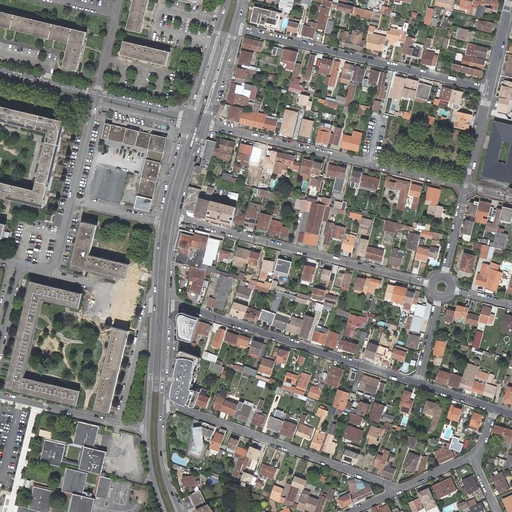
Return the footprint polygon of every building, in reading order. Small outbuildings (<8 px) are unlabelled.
[(133,0),(127,29),(142,32),(149,0),(133,0)] [(281,0),(280,8),(292,11),(295,0),(281,0)] [(329,0),(326,0),(322,0),(322,2),(322,5),(330,7),(331,5),(333,5),(332,7),(338,8),(339,4),(332,2),(329,1),(329,0)] [(461,2),(460,7),(470,9),(470,6),(471,0),(457,0),(457,1),(461,2)] [(497,0),(495,0),(479,0),(480,1),(478,8),(476,15),(483,17),(484,11),(485,8),(492,9),(497,10),(498,3),(497,0)] [(339,4),(338,8),(337,11),(343,12),(343,13),(345,13),(345,12),(353,14),(355,7),(353,6),(347,5),(346,5),(340,3),(339,3),(339,4)] [(471,15),(473,7),(470,6),(470,9),(460,7),(459,12),(471,15)] [(355,7),(353,14),(371,19),(373,11),(366,9),(355,7)] [(381,13),(389,15),(391,8),(385,7),(384,10),(382,10),(381,13)] [(430,25),(433,10),(428,8),(424,24),(430,25)] [(260,14),(254,13),(251,23),(265,26),(266,24),(276,27),(278,20),(276,19),(278,13),(262,9),(260,14)] [(324,31),(329,10),(322,9),(320,19),(319,19),(317,26),(318,26),(317,29),(324,31)] [(0,27),(69,43),(64,67),(78,70),(87,32),(0,11),(0,27)] [(265,26),(265,28),(278,31),(282,14),(278,13),(276,19),(278,20),(276,27),(266,24),(265,26)] [(291,18),(287,31),(298,34),(300,24),(294,22),(295,19),(291,18)] [(491,33),(493,24),(479,21),(477,30),(491,33)] [(400,45),(403,46),(404,42),(406,36),(408,24),(405,23),(403,33),(403,37),(402,39),(401,39),(400,45)] [(302,35),(314,38),(317,27),(309,25),(309,27),(306,27),(305,26),(302,35)] [(383,52),(386,38),(382,37),(373,35),(373,33),(374,28),(371,27),(370,34),(369,34),(368,39),(369,39),(367,47),(367,48),(379,51),(383,52)] [(388,43),(398,46),(399,38),(401,33),(401,29),(398,28),(397,31),(391,30),(391,32),(390,32),(390,35),(387,35),(385,47),(388,47),(388,43)] [(465,29),(460,28),(458,39),(470,42),(472,32),(464,30),(465,29)] [(353,37),(348,36),(347,41),(346,44),(345,46),(357,49),(357,47),(363,48),(364,42),(361,41),(362,34),(355,32),(353,37)] [(408,37),(403,53),(420,58),(422,49),(417,48),(417,50),(412,49),(415,39),(408,37)] [(258,47),(260,42),(245,38),(243,47),(261,51),(262,48),(258,47)] [(121,55),(167,66),(170,51),(124,40),(121,55)] [(472,45),(472,44),(467,42),(464,55),(475,58),(476,56),(485,58),(487,48),(472,45)] [(281,58),(283,51),(281,50),(282,49),(277,48),(277,49),(274,48),(272,55),(281,58)] [(298,53),(283,50),(283,51),(281,58),(280,61),(284,62),(283,64),(288,65),(287,70),(293,71),(295,64),(296,62),(298,53)] [(242,64),(250,66),(253,53),(243,51),(240,63),(242,64)] [(438,57),(433,56),(425,54),(423,63),(435,66),(438,57)] [(485,61),(464,55),(461,64),(482,70),(485,61)] [(308,70),(306,70),(305,74),(307,74),(306,75),(308,76),(309,72),(311,72),(315,57),(311,56),(308,70)] [(333,61),(322,59),(322,61),(320,67),(320,70),(327,72),(327,73),(330,74),(333,61)] [(341,63),(334,62),(330,78),(329,83),(328,86),(335,88),(341,63)] [(300,65),(295,64),(293,71),(290,83),(290,84),(289,89),(288,92),(289,92),(300,95),(301,90),(302,87),(299,86),(300,81),(297,80),(300,65)] [(454,64),(453,69),(462,71),(462,72),(464,72),(481,77),(482,71),(465,67),(456,65),(454,64)] [(241,67),(241,68),(238,67),(235,77),(236,77),(235,81),(245,84),(246,80),(250,81),(251,75),(255,75),(261,77),(262,74),(256,73),(256,71),(253,70),(246,68),(241,67)] [(349,68),(344,67),(339,85),(344,86),(349,68)] [(360,68),(356,67),(352,83),(353,84),(350,84),(346,101),(350,102),(350,101),(352,101),(357,81),(363,83),(364,77),(366,70),(360,69),(360,68)] [(372,71),(368,85),(369,85),(368,89),(373,90),(375,91),(380,73),(372,71)] [(387,74),(382,73),(379,85),(377,94),(376,94),(376,97),(383,99),(386,88),(384,88),(384,87),(387,74)] [(390,96),(401,99),(406,79),(395,76),(390,96)] [(418,82),(408,79),(404,96),(414,99),(418,82)] [(511,82),(506,82),(505,87),(503,87),(501,96),(509,98),(509,99),(510,100),(511,100),(511,82)] [(239,106),(239,107),(242,108),(252,111),(253,106),(247,104),(247,102),(248,98),(254,100),(258,87),(245,84),(245,87),(232,84),(227,103),(239,106)] [(428,102),(432,87),(419,84),(415,98),(424,101),(428,102)] [(450,101),(453,90),(443,88),(440,98),(450,101)] [(463,93),(453,90),(450,101),(450,103),(454,104),(452,109),(458,111),(463,93)] [(310,97),(301,95),(299,104),(307,106),(306,109),(310,111),(313,102),(309,101),(310,97)] [(335,103),(338,104),(344,105),(346,99),(339,97),(337,97),(336,101),(335,103)] [(434,105),(445,107),(446,104),(444,104),(444,103),(440,102),(440,100),(436,99),(434,105)] [(511,100),(510,100),(509,101),(501,99),(498,108),(500,108),(499,111),(507,113),(507,112),(511,113),(511,108),(511,100)] [(242,109),(239,123),(263,129),(266,118),(266,116),(266,115),(259,113),(260,108),(261,108),(262,105),(255,103),(253,112),(242,109)] [(232,106),(226,104),(222,115),(223,115),(222,117),(223,118),(224,119),(225,119),(228,120),(232,106)] [(0,106),(0,121),(47,133),(34,191),(0,182),(0,198),(44,209),(45,204),(46,204),(65,125),(63,125),(64,121),(0,106)] [(228,120),(239,123),(242,109),(242,108),(239,107),(232,106),(228,120)] [(279,133),(279,136),(292,139),(298,112),(285,109),(282,122),(279,133)] [(459,128),(468,131),(472,116),(465,114),(457,113),(455,121),(460,122),(459,128)] [(426,124),(433,125),(435,118),(428,116),(426,124)] [(266,118),(263,129),(279,133),(282,122),(281,122),(282,119),(279,118),(278,121),(266,118)] [(314,121),(303,118),(299,135),(310,138),(314,121)] [(511,125),(494,122),(491,137),(496,138),(493,151),(488,150),(481,176),(511,183),(511,181),(511,155),(510,155),(507,166),(496,163),(502,138),(511,140),(511,125)] [(151,147),(136,208),(149,211),(166,137),(106,123),(103,135),(151,147)] [(338,146),(342,129),(336,128),(335,135),(331,134),(329,143),(338,146)] [(316,141),(328,144),(330,134),(323,132),(323,131),(319,130),(316,141)] [(345,136),(342,148),(358,152),(362,134),(354,132),(352,137),(345,136)] [(134,207),(136,208),(151,147),(103,135),(102,138),(148,149),(134,207)] [(463,139),(453,136),(451,143),(461,145),(463,139)] [(496,138),(491,137),(488,150),(493,151),(496,138)] [(220,150),(215,148),(217,142),(207,140),(201,167),(197,167),(194,168),(193,173),(206,176),(210,161),(212,161),(213,157),(214,153),(219,154),(231,157),(235,143),(223,140),(220,150)] [(252,147),(242,145),(239,154),(239,157),(249,159),(252,147)] [(278,152),(272,150),(271,157),(266,156),(264,167),(274,169),(278,152)] [(214,153),(213,157),(230,161),(231,157),(219,154),(214,153)] [(276,164),(275,166),(274,169),(273,172),(281,174),(282,168),(283,164),(292,166),(300,168),(301,164),(293,162),(294,157),(278,153),(276,164)] [(314,162),(303,160),(300,172),(311,175),(314,162)] [(320,193),(323,179),(319,178),(318,180),(315,179),(316,174),(320,175),(323,166),(314,163),(312,173),(309,186),(316,188),(315,192),(320,193)] [(328,177),(336,179),(336,177),(338,168),(330,165),(327,175),(329,176),(328,177)] [(346,169),(338,168),(336,177),(336,179),(333,190),(341,192),(346,169)] [(362,176),(363,174),(357,172),(357,173),(354,172),(351,181),(358,183),(357,186),(360,187),(362,176)] [(368,177),(362,176),(360,187),(365,189),(365,187),(377,189),(379,182),(373,180),(373,179),(368,177)] [(405,206),(410,183),(387,178),(386,182),(385,186),(401,190),(397,209),(404,211),(405,206)] [(421,193),(423,187),(412,185),(410,196),(411,197),(411,195),(415,196),(414,201),(419,203),(421,193)] [(189,216),(194,217),(195,216),(195,214),(199,200),(199,199),(199,198),(201,190),(190,186),(185,207),(184,207),(186,212),(187,212),(189,216)] [(427,216),(429,216),(432,217),(440,219),(443,208),(437,206),(441,191),(429,188),(425,204),(430,205),(427,216)] [(265,195),(266,191),(260,190),(258,197),(264,199),(265,195)] [(323,205),(326,206),(327,206),(329,207),(330,201),(323,199),(319,198),(318,204),(323,205)] [(299,199),(297,199),(295,210),(300,211),(303,200),(302,200),(299,199)] [(199,200),(195,214),(208,217),(211,203),(199,200)] [(303,200),(300,211),(305,213),(300,232),(299,235),(298,242),(316,246),(326,206),(323,205),(318,204),(317,204),(305,201),(303,200)] [(335,207),(334,208),(339,209),(341,210),(343,202),(336,200),(336,202),(335,207)] [(470,215),(475,216),(479,200),(475,200),(474,202),(473,202),(470,215)] [(236,208),(212,202),(208,219),(232,225),(236,208)] [(282,227),(283,223),(276,221),(278,210),(277,210),(278,208),(280,209),(280,206),(278,206),(279,202),(277,202),(269,234),(280,237),(280,235),(286,237),(288,228),(282,227)] [(490,204),(480,202),(478,214),(485,215),(483,222),(486,223),(490,204)] [(262,206),(250,203),(249,208),(258,211),(258,212),(260,213),(262,206)] [(511,223),(511,219),(511,209),(503,207),(500,221),(511,223)] [(258,211),(249,208),(246,218),(244,225),(254,228),(258,212),(258,211)] [(494,225),(487,223),(485,231),(496,233),(501,211),(497,210),(494,225)] [(244,225),(246,218),(238,216),(239,212),(236,211),(235,215),(234,218),(237,219),(236,223),(244,225)] [(270,218),(261,216),(257,229),(267,231),(270,218)] [(365,220),(363,219),(362,224),(360,232),(369,234),(370,227),(369,227),(370,225),(364,223),(365,220)] [(127,278),(130,264),(90,254),(97,224),(85,221),(83,221),(72,265),(81,267),(80,268),(123,279),(123,277),(127,278)] [(332,233),(333,233),(335,223),(328,221),(325,234),(327,234),(326,237),(326,239),(324,246),(328,247),(332,233)] [(464,234),(472,236),(475,222),(467,221),(464,234)] [(398,229),(399,225),(387,222),(385,229),(390,230),(390,233),(396,235),(398,229)] [(423,230),(425,231),(425,230),(426,225),(414,222),(413,228),(419,229),(423,230)] [(411,227),(401,225),(399,225),(398,229),(406,231),(405,233),(409,234),(409,233),(411,227)] [(502,249),(505,250),(508,235),(502,234),(504,229),(499,228),(500,227),(498,227),(494,247),(495,248),(502,249)] [(340,230),(337,230),(335,229),(334,232),(334,233),(333,237),(342,239),(343,235),(344,235),(345,230),(340,229),(340,230)] [(209,238),(210,233),(195,230),(194,234),(209,238)] [(183,231),(182,231),(180,233),(179,233),(174,250),(177,251),(178,251),(183,231)] [(194,234),(183,231),(178,251),(175,262),(186,265),(194,234)] [(223,242),(224,237),(210,233),(209,238),(208,239),(219,241),(223,242)] [(415,246),(417,247),(420,236),(417,235),(411,233),(409,241),(407,247),(414,249),(415,246)] [(208,239),(209,238),(194,234),(186,265),(191,267),(200,269),(202,263),(208,239)] [(344,240),(341,249),(344,250),(343,251),(347,251),(347,250),(353,252),(356,240),(347,237),(346,240),(344,240)] [(202,263),(209,265),(210,259),(214,260),(219,241),(208,239),(202,263)] [(369,241),(361,239),(357,255),(365,258),(369,241)] [(437,242),(433,241),(431,247),(432,248),(430,256),(433,257),(434,256),(438,257),(440,250),(435,248),(436,246),(437,242)] [(481,251),(483,245),(482,244),(475,243),(474,249),(481,251)] [(487,257),(490,246),(483,245),(481,251),(479,257),(487,259),(487,257)] [(244,262),(246,251),(236,248),(233,259),(232,264),(237,266),(238,261),(244,262)] [(368,248),(365,258),(381,262),(384,252),(368,248)] [(415,259),(427,262),(430,251),(418,248),(415,259)] [(389,264),(401,267),(404,256),(398,255),(399,251),(393,249),(389,264)] [(233,253),(221,250),(219,257),(227,260),(228,260),(229,258),(231,259),(233,253)] [(258,254),(250,252),(247,263),(256,265),(258,254)] [(466,254),(463,264),(468,265),(466,271),(468,271),(468,272),(472,273),(476,257),(466,254)] [(281,259),(277,275),(288,277),(291,262),(281,259)] [(273,263),(264,260),(260,276),(263,277),(265,271),(271,272),(273,263)] [(215,274),(215,270),(216,267),(209,265),(202,263),(200,269),(207,271),(212,273),(215,274)] [(488,279),(485,289),(493,292),(495,288),(498,289),(504,273),(498,271),(500,266),(492,263),(491,267),(488,279)] [(315,268),(305,265),(301,279),(312,282),(315,268)] [(488,279),(491,267),(485,265),(483,272),(481,272),(480,276),(479,276),(477,282),(476,285),(485,287),(487,279),(488,279)] [(206,276),(207,271),(200,269),(191,267),(190,271),(193,272),(190,281),(194,282),(195,282),(195,284),(194,283),(191,292),(200,295),(203,286),(207,288),(209,282),(204,281),(206,276)] [(343,281),(345,273),(341,272),(339,280),(338,279),(337,283),(339,284),(339,285),(341,286),(342,280),(343,281)] [(243,279),(243,278),(244,274),(239,273),(238,277),(229,274),(228,277),(233,279),(237,280),(241,281),(242,281),(243,279)] [(351,274),(346,273),(342,287),(343,287),(342,292),(346,293),(347,288),(348,289),(351,274)] [(222,310),(233,279),(228,277),(220,275),(212,299),(210,298),(208,306),(222,310)] [(366,281),(358,279),(355,290),(367,293),(368,292),(371,280),(367,279),(366,281)] [(372,279),(368,292),(369,293),(372,293),(375,285),(380,286),(381,282),(372,279)] [(272,280),(272,283),(270,289),(283,293),(285,288),(276,286),(277,282),(272,280)] [(8,391),(77,407),(80,392),(25,379),(43,300),(79,309),(83,293),(32,281),(7,389),(8,390),(8,391)] [(243,287),(245,282),(242,281),(241,281),(239,286),(240,286),(237,296),(248,299),(251,290),(243,287)] [(385,299),(392,301),(395,288),(389,286),(385,299)] [(404,304),(407,291),(407,289),(395,286),(395,288),(392,301),(404,304)] [(325,291),(314,288),(313,293),(314,294),(312,299),(322,302),(325,291)] [(417,305),(418,301),(413,300),(414,293),(407,291),(404,304),(402,309),(405,309),(406,306),(416,309),(417,305)] [(298,293),(297,297),(310,301),(311,296),(298,293)] [(281,298),(275,296),(270,312),(276,314),(277,312),(281,298)] [(331,307),(335,308),(338,299),(326,296),(324,305),(331,307)] [(248,307),(234,303),(230,313),(244,318),(248,307)] [(414,331),(419,333),(423,318),(425,307),(417,305),(416,309),(413,321),(411,330),(414,331)] [(469,309),(457,307),(455,313),(454,317),(463,320),(464,317),(467,318),(468,314),(469,309)] [(488,319),(491,312),(492,309),(483,307),(481,317),(488,319)] [(256,320),(258,321),(259,319),(261,313),(248,308),(245,318),(255,322),(256,320)] [(272,326),(276,314),(270,312),(263,309),(261,313),(259,319),(268,322),(267,324),(272,326)] [(444,322),(453,324),(454,317),(455,313),(448,311),(444,322)] [(192,341),(199,318),(184,312),(182,312),(180,313),(178,315),(178,318),(179,323),(179,328),(179,333),(179,337),(192,341)] [(286,328),(288,322),(289,319),(276,314),(272,326),(283,329),(283,327),(286,328)] [(362,316),(356,314),(354,320),(358,322),(363,324),(364,321),(372,323),(373,319),(367,318),(362,316)] [(468,314),(467,318),(465,323),(478,326),(480,317),(468,314)] [(511,315),(506,315),(505,314),(502,327),(511,328),(511,315)] [(298,335),(303,320),(292,316),(290,323),(288,322),(286,328),(285,330),(298,335)] [(314,319),(305,316),(303,320),(298,335),(307,338),(314,319)] [(350,319),(349,324),(353,325),(352,328),(356,329),(357,328),(361,329),(363,324),(358,322),(354,320),(350,319)] [(212,326),(200,322),(194,340),(197,341),(199,333),(208,336),(209,332),(210,332),(212,326)] [(353,325),(349,324),(347,330),(346,330),(344,335),(350,337),(352,331),(355,332),(356,329),(352,328),(353,325)] [(110,414),(129,331),(114,328),(95,410),(110,414)] [(313,341),(324,345),(327,336),(325,336),(325,335),(326,331),(317,328),(316,332),(313,341)] [(330,331),(328,337),(329,337),(327,346),(335,348),(338,340),(341,341),(345,329),(342,328),(339,334),(330,331)] [(216,342),(214,341),(213,346),(220,348),(226,331),(221,329),(221,330),(216,342)] [(236,342),(238,335),(228,331),(225,339),(228,340),(227,343),(235,346),(236,342)] [(364,342),(367,334),(360,332),(357,339),(364,342)] [(241,345),(247,347),(248,346),(250,339),(240,336),(238,343),(237,347),(240,348),(241,345)] [(445,340),(441,339),(440,341),(438,341),(434,354),(439,355),(439,357),(439,358),(437,359),(435,365),(439,367),(442,358),(447,340),(445,340)] [(264,345),(253,341),(249,353),(251,353),(259,356),(260,356),(264,345)] [(341,341),(339,348),(356,354),(359,346),(346,342),(341,341)] [(379,347),(369,343),(365,356),(374,360),(376,355),(379,347)] [(379,345),(379,347),(376,355),(383,363),(389,365),(392,357),(393,353),(388,351),(389,349),(379,345)] [(392,357),(404,361),(407,353),(394,349),(393,353),(392,357)] [(289,353),(280,350),(278,358),(277,361),(286,365),(289,353)] [(199,358),(180,351),(173,390),(172,395),(175,401),(194,408),(196,404),(201,390),(193,386),(199,358)] [(274,362),(263,359),(259,371),(270,375),(274,362)] [(215,363),(211,362),(209,369),(222,374),(224,367),(221,366),(216,364),(215,363)] [(255,377),(258,371),(246,366),(244,372),(255,377)] [(344,370),(332,366),(327,380),(326,383),(325,384),(338,388),(344,370)] [(477,371),(467,367),(466,370),(460,386),(471,389),(476,374),(477,371)] [(451,374),(439,370),(436,380),(447,384),(451,374)] [(480,378),(487,380),(489,373),(479,370),(476,379),(479,380),(480,378)] [(285,383),(284,385),(283,388),(284,388),(287,389),(294,392),(295,389),(292,388),(293,385),(294,381),(297,382),(298,377),(288,374),(285,383)] [(308,382),(309,376),(303,374),(301,379),(304,381),(303,385),(300,384),(298,388),(306,391),(309,382),(308,382)] [(462,377),(452,374),(449,385),(458,388),(462,377)] [(376,394),(378,387),(380,381),(364,376),(362,382),(360,389),(365,390),(376,394)] [(260,379),(257,385),(263,388),(266,382),(260,379)] [(483,394),(486,384),(476,381),(475,381),(472,390),(483,394)] [(487,383),(483,394),(494,397),(497,387),(487,383)] [(284,388),(283,388),(278,386),(275,394),(281,396),(284,388)] [(309,395),(319,398),(321,394),(322,390),(316,389),(312,387),(309,395)] [(511,387),(509,387),(507,393),(506,393),(503,401),(511,404),(511,387)] [(226,397),(228,392),(221,389),(219,394),(218,393),(214,403),(215,403),(213,408),(221,411),(226,397)] [(206,391),(201,390),(196,404),(200,405),(206,408),(209,398),(204,396),(206,391)] [(335,400),(333,406),(334,407),(338,408),(343,410),(344,410),(347,404),(346,403),(349,394),(338,390),(335,400)] [(412,393),(404,390),(400,405),(412,409),(416,394),(412,393)] [(295,392),(294,392),(293,396),(307,401),(308,397),(300,394),(295,392)] [(234,416),(238,405),(227,401),(228,398),(226,397),(221,411),(234,416)] [(364,415),(368,404),(358,401),(355,410),(358,411),(357,413),(364,415)] [(246,403),(241,402),(235,417),(248,421),(253,409),(245,406),(246,403)] [(428,433),(434,435),(442,408),(438,407),(439,405),(427,402),(424,413),(434,416),(428,433)] [(381,409),(382,405),(376,403),(372,419),(380,421),(383,410),(381,409)] [(455,406),(451,405),(447,417),(446,420),(450,421),(451,418),(458,421),(462,409),(455,406)] [(338,408),(335,415),(341,417),(342,413),(343,410),(338,408)] [(287,414),(277,410),(274,418),(271,417),(267,428),(280,433),(284,422),(287,414)] [(327,411),(324,410),(321,416),(322,417),(316,432),(317,432),(312,447),(320,449),(325,435),(319,433),(320,429),(320,428),(322,422),(324,418),(325,418),(327,411)] [(394,415),(385,412),(384,418),(392,421),(394,415)] [(261,415),(256,413),(252,423),(262,426),(265,417),(261,415)] [(297,426),(301,418),(299,417),(295,426),(289,423),(291,416),(289,415),(290,414),(287,413),(287,414),(284,422),(280,433),(287,435),(286,436),(293,439),(297,426)] [(482,416),(474,413),(468,429),(472,430),(473,429),(476,430),(477,427),(479,427),(482,416)] [(363,417),(354,414),(350,422),(358,425),(359,422),(361,423),(363,417)] [(103,475),(103,476),(108,453),(96,450),(101,428),(80,423),(74,445),(86,448),(85,450),(81,470),(101,475),(103,475)] [(215,427),(203,423),(201,429),(193,430),(195,443),(192,453),(199,456),(203,446),(202,435),(211,438),(213,433),(215,427)] [(338,426),(332,423),(328,434),(329,434),(323,451),(331,453),(335,443),(332,442),(338,426)] [(300,424),(298,431),(299,431),(297,434),(311,439),(315,429),(300,424)] [(385,425),(382,424),(381,428),(372,425),(368,436),(371,437),(369,442),(377,446),(379,440),(377,439),(380,432),(384,434),(387,426),(385,425)] [(505,428),(495,425),(491,436),(502,439),(505,428)] [(364,432),(349,426),(345,437),(360,443),(364,432)] [(511,433),(511,430),(505,428),(502,439),(501,440),(500,445),(507,447),(509,443),(511,433)] [(226,431),(220,429),(219,434),(217,437),(215,436),(210,448),(218,451),(219,450),(226,431)] [(449,449),(451,449),(452,446),(461,449),(463,443),(459,441),(460,439),(457,438),(458,435),(454,434),(449,449)] [(408,446),(411,437),(407,435),(402,448),(407,450),(408,446)] [(430,442),(438,445),(440,438),(433,435),(430,442)] [(417,439),(411,437),(408,446),(414,448),(417,439)] [(86,448),(74,445),(46,438),(45,440),(67,446),(85,450),(86,448)] [(228,448),(235,450),(238,441),(231,439),(228,448)] [(45,440),(40,463),(61,468),(67,446),(45,440)] [(243,465),(245,460),(244,460),(247,451),(238,448),(236,453),(237,453),(236,457),(241,459),(239,466),(235,476),(239,477),(241,470),(243,465)] [(444,451),(437,455),(441,463),(457,455),(455,451),(445,448),(444,451)] [(360,454),(346,449),(342,459),(356,465),(360,454)] [(410,468),(410,470),(414,471),(419,456),(409,452),(404,466),(410,468)] [(383,456),(378,455),(374,465),(377,466),(377,467),(380,468),(378,471),(379,471),(382,473),(386,461),(389,454),(384,453),(383,456)] [(427,457),(422,456),(417,474),(423,471),(427,457)] [(496,457),(493,464),(504,468),(506,461),(496,457)] [(382,473),(382,474),(393,478),(396,470),(388,467),(390,463),(386,461),(382,473)] [(260,472),(274,477),(276,470),(263,465),(260,472)] [(70,511),(94,511),(97,500),(84,497),(90,474),(69,469),(63,492),(75,495),(74,497),(70,511)] [(509,489),(502,472),(499,474),(498,474),(497,471),(494,472),(495,475),(492,477),(500,493),(509,489)] [(254,475),(244,472),(241,481),(251,485),(254,475)] [(466,487),(461,489),(464,495),(469,493),(479,489),(472,475),(463,480),(466,487)] [(307,480),(296,476),(292,485),(304,489),(307,480)] [(114,479),(103,477),(98,498),(109,501),(114,479)] [(198,481),(198,477),(183,478),(183,486),(201,485),(201,480),(198,481)] [(220,481),(211,478),(208,487),(220,481)] [(451,478),(434,486),(439,497),(456,489),(451,478)] [(355,480),(348,481),(351,494),(353,502),(373,493),(370,486),(358,491),(355,480)] [(56,493),(74,497),(75,495),(63,492),(35,485),(35,487),(56,493)] [(285,489),(275,486),(270,498),(284,503),(291,487),(289,486),(288,488),(287,487),(284,498),(282,497),(285,489)] [(285,505),(288,506),(290,501),(292,502),(297,487),(293,486),(287,500),(285,505)] [(41,511),(50,511),(56,493),(35,487),(29,509),(41,511)] [(335,490),(331,488),(327,499),(331,500),(335,490)] [(429,488),(418,493),(427,511),(438,506),(429,488)] [(301,498),(297,509),(304,511),(305,509),(306,508),(307,508),(307,510),(308,511),(309,511),(313,511),(318,500),(309,497),(311,492),(304,489),(301,498)] [(353,502),(350,490),(347,491),(349,495),(339,499),(343,507),(353,502)] [(189,496),(195,510),(206,505),(200,491),(189,496)] [(326,494),(321,492),(320,495),(321,496),(314,511),(320,511),(326,498),(323,496),(324,495),(325,496),(326,494)] [(511,511),(511,494),(503,499),(508,511),(511,511)] [(468,503),(469,507),(477,503),(475,498),(467,502),(468,503)] [(417,511),(423,508),(419,499),(409,503),(412,511),(417,511)] [(472,511),(474,511),(485,507),(482,501),(477,503),(469,507),(472,511)] [(461,504),(462,506),(459,508),(461,511),(463,510),(469,507),(468,503),(465,504),(465,502),(461,504)]
